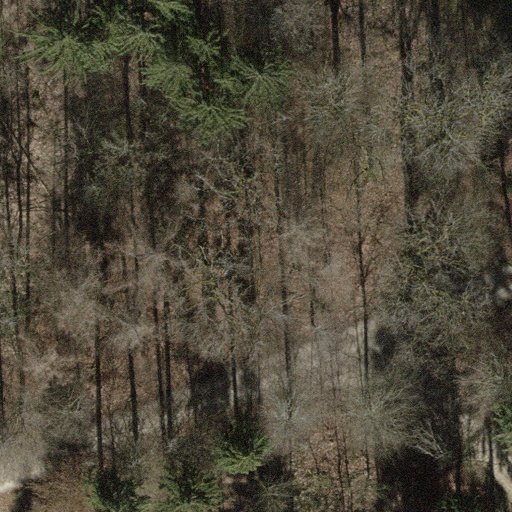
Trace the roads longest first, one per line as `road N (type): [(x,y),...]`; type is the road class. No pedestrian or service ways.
road 1 (track): [(330,340),(0,476)]
road 2 (track): [(330,340),(486,438),(511,494)]
road 3 (track): [(330,340),(511,275)]
